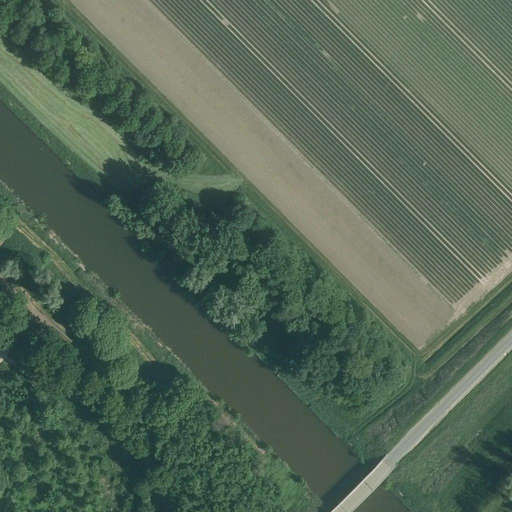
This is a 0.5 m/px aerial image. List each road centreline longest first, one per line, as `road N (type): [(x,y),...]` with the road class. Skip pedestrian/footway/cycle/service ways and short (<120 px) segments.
road 1 (track): [(0,61),(165,231),(211,264),(337,411),(369,418),(422,382),(511,298)]
road 2 (track): [(0,197),(157,361),(124,392)]
road 3 (unclassified): [(343,511),(511,340)]
